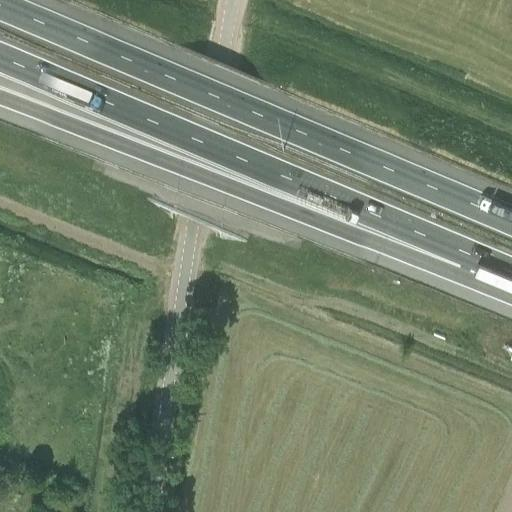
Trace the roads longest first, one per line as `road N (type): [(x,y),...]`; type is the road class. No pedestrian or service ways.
road 1 (motorway): [(511,213),(6,0)]
road 2 (tertiary): [(147,511),(231,0)]
road 3 (motorway): [(0,60),(465,257)]
road 4 (motorway): [(0,98),(243,188),(465,257)]
